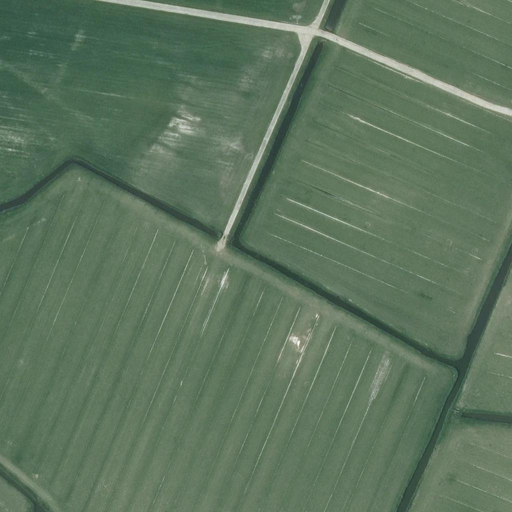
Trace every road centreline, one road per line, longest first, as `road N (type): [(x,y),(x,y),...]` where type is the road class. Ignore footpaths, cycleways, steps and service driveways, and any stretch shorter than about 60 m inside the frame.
road 1 (track): [(114,0),(313,31),(511,112)]
road 2 (track): [(220,246),(326,0)]
